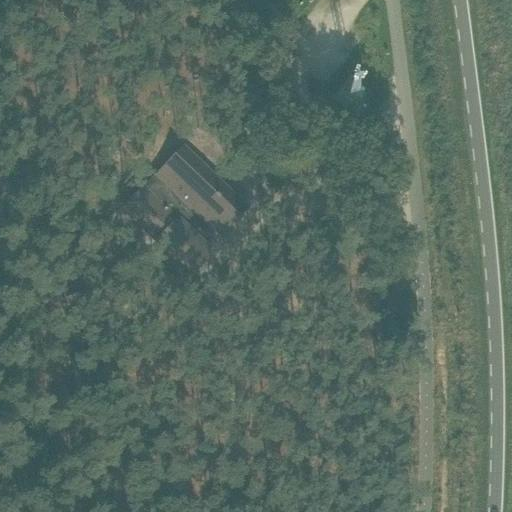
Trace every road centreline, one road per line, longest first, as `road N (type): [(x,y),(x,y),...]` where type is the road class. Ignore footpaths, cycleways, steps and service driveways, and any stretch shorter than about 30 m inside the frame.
road 1 (primary): [(459,0),(495,339),(493,511)]
road 2 (track): [(232,0),(288,85),(365,147),(412,165)]
road 3 (unclassified): [(393,0),(416,210)]
road 4 (track): [(74,292),(0,106)]
